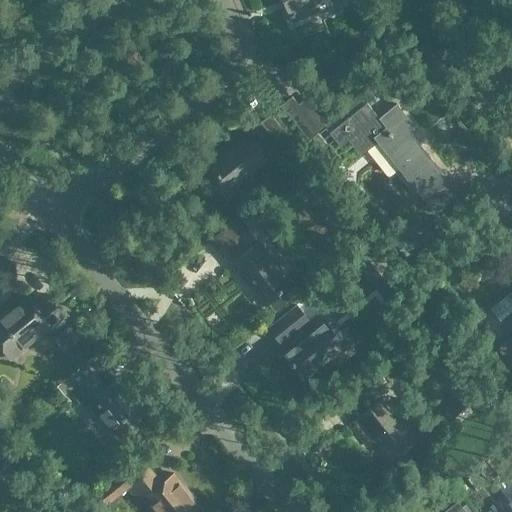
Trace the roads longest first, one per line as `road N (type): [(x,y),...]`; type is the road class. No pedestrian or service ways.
road 1 (residential): [(288,511),(52,217)]
road 2 (residential): [(52,217),(226,75),(237,43),(220,0)]
road 3 (residential): [(0,91),(110,0)]
